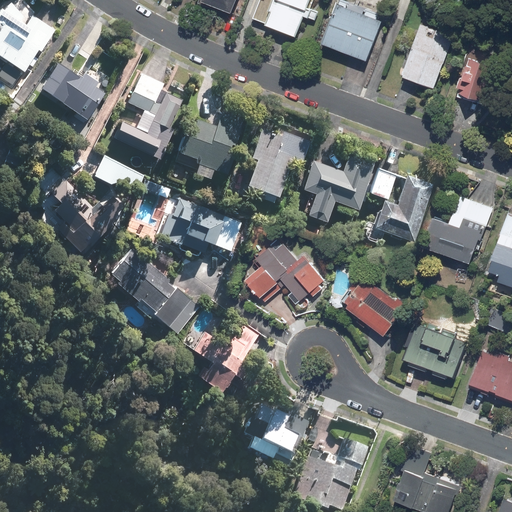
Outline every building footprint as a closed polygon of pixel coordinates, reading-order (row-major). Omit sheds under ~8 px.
[(211,0),(235,9),(238,0),(211,0)] [(314,0),(265,0),(259,17),(302,33),(314,0)] [(384,22),(340,5),(327,41),(371,58),(384,22)] [(34,17),(29,25),(5,10),(0,17),(0,48),(27,65),(39,46),(42,48),(53,29),(34,17)] [(454,36),(422,25),(406,74),(437,84),(454,36)] [(496,68),(471,60),(461,92),(486,100),(496,68)] [(103,93),(62,64),(46,87),(88,115),(103,93)] [(148,135),(123,123),(117,136),(162,156),(174,129),(170,127),(182,99),(167,93),(162,104),(136,93),(133,101),(158,112),(148,135)] [(225,171),(244,122),(223,115),(218,128),(200,121),(194,137),(188,135),(183,149),(204,157),(202,162),(225,171)] [(309,141),(286,133),(284,137),(265,130),(257,153),(262,155),(252,183),(279,193),(293,154),(303,157),(309,141)] [(27,155),(11,148),(8,155),(24,162),(27,155)] [(118,175),(142,185),(147,174),(104,154),(94,176),(114,184),(118,175)] [(25,163),(9,156),(6,163),(22,170),(25,163)] [(373,163),(353,157),(347,172),(316,162),(308,185),(319,188),(312,211),(327,216),(334,197),(359,205),(373,163)] [(21,171),(5,164),(2,171),(18,178),(21,171)] [(395,175),(377,169),(370,192),(388,197),(395,175)] [(413,237),(431,185),(408,177),(398,205),(387,201),(378,226),(413,237)] [(67,219),(59,228),(82,250),(124,207),(114,197),(98,213),(65,182),(57,191),(67,200),(57,210),(67,219)] [(224,219),(181,202),(175,217),(169,214),(161,233),(205,250),(209,239),(215,242),(224,219)] [(465,229),(439,219),(431,242),(477,258),(493,213),(474,206),(465,229)] [(511,216),(493,271),(511,277),(511,216)] [(275,247),(262,258),(268,264),(252,279),(266,293),(284,276),(305,298),(326,278),(307,257),(302,262),(286,245),(279,252),(275,247)] [(133,249),(112,273),(177,330),(199,306),(133,249)] [(404,310),(363,280),(348,301),(389,330),(404,310)] [(223,387),(258,333),(242,323),(228,345),(207,332),(196,349),(213,360),(204,375),(223,387)] [(468,345),(419,327),(407,360),(456,378),(468,345)] [(511,363),(484,354),(474,384),(511,397),(511,363)] [(306,426),(259,407),(247,434),(256,438),(251,449),(289,465),(306,426)] [(329,433),(319,430),(313,448),(322,451),(329,433)] [(369,448),(346,439),(339,455),(362,464),(369,448)] [(433,455),(414,448),(397,497),(439,511),(453,511),(462,489),(425,476),(433,455)] [(355,473),(307,457),(294,495),(342,511),(355,473)]
